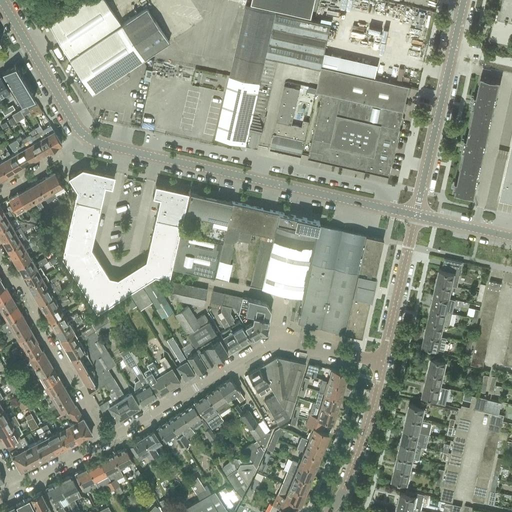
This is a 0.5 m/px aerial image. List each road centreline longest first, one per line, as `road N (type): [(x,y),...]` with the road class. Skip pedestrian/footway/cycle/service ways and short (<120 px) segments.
road 1 (tertiary): [(414,216),(84,136)]
road 2 (residential): [(109,442),(265,348),(294,341),(380,363)]
road 3 (tertiary): [(414,216),(463,0)]
road 4 (residential): [(109,442),(0,250)]
road 5 (tertiary): [(328,511),(344,490),(380,363)]
road 6 (tertiary): [(380,363),(414,216)]
